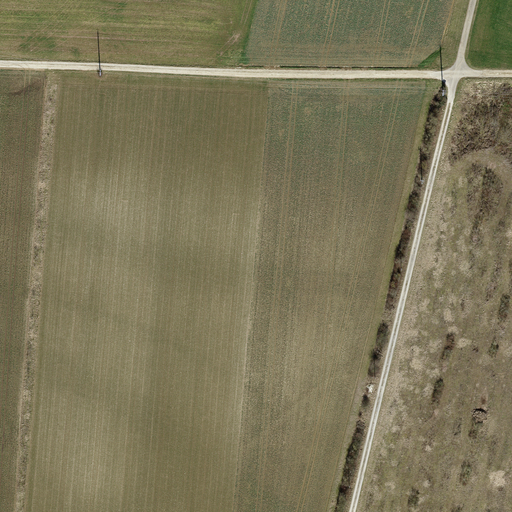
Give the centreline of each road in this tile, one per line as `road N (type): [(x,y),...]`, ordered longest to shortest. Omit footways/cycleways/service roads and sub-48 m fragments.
road 1 (track): [(474,0),(352,511)]
road 2 (track): [(0,64),(511,72)]
